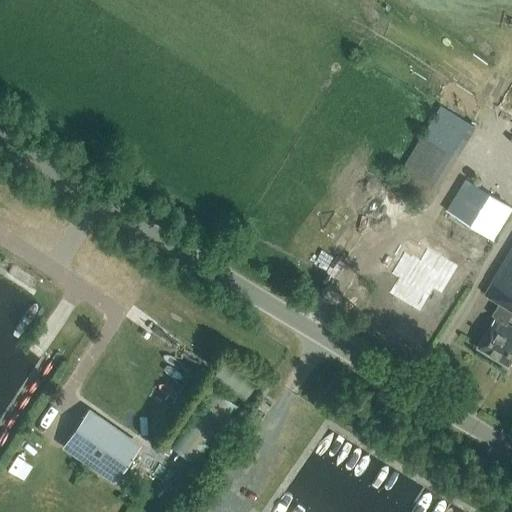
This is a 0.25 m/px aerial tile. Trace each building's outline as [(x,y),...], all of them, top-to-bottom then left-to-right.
[(430,201),(475,127),(440,106),(395,179),(423,197),(430,201)] [(492,237),(511,206),(465,178),(446,209),(492,237)] [(511,247),(484,293),(499,302),(491,314),(494,316),(476,346),(507,364),(511,355),(511,326),(505,323),(511,311),(511,247)] [(403,281),(394,296),(424,314),(438,292),(446,297),(463,270),(432,251),(425,263),(417,258),(416,259),(409,255),(396,277),(403,281)] [(246,401),(259,387),(232,361),(219,375),(246,401)] [(170,447),(196,465),(237,407),(211,389),(170,447)] [(88,412),(65,445),(114,480),(138,446),(88,412)]
